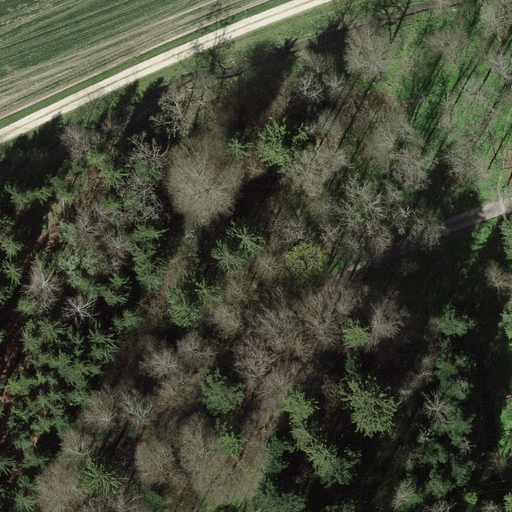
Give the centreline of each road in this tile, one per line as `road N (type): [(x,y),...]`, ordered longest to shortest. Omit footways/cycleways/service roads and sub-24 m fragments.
road 1 (track): [(66,511),(325,292),(511,231)]
road 2 (track): [(315,0),(0,140)]
